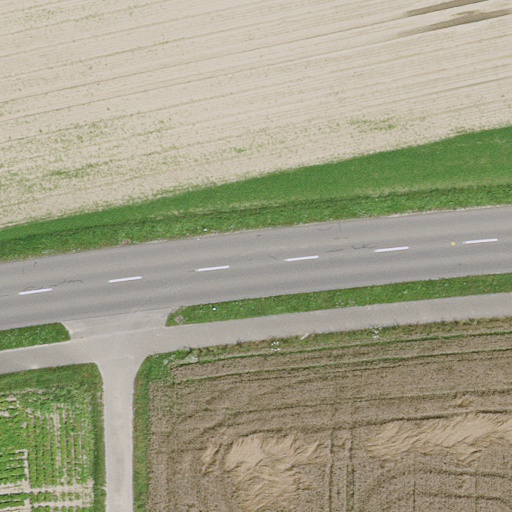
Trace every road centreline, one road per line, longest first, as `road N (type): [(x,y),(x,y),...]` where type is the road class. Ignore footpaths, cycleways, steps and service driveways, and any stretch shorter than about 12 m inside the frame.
road 1 (tertiary): [(511,240),(121,273),(0,295)]
road 2 (track): [(121,273),(114,511)]
